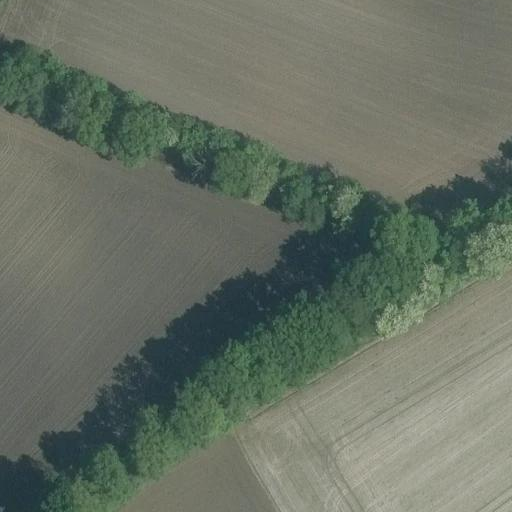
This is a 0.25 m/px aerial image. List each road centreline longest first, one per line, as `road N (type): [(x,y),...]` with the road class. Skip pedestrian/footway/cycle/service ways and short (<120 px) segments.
road 1 (track): [(0,76),(441,265),(511,222)]
road 2 (track): [(441,265),(100,511)]
